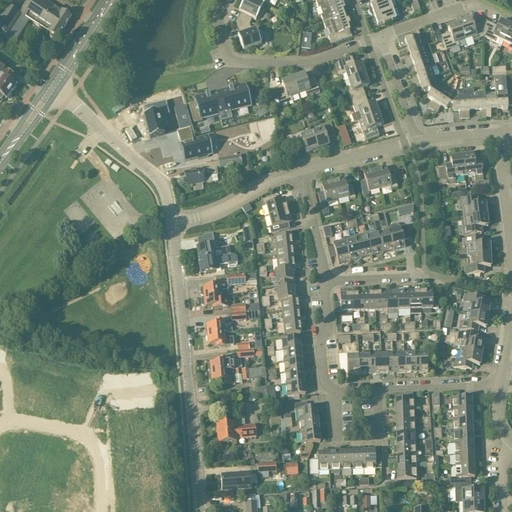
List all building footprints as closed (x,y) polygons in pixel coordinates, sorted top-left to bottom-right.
[(71,19),(52,6),(42,0),(29,0),(20,15),(6,35),(5,38),(13,44),(28,20),(50,34),(49,37),(54,40),(56,38),(57,39),(71,19)] [(263,6),(249,0),(244,0),(238,13),(240,14),(235,24),(249,25),(252,20),(255,21),(256,19),(258,19),(259,18),(260,18),(261,17),(262,16),(262,15),(263,14),(263,12),(263,11),(263,10),(263,9),(262,8),(263,6)] [(337,0),(321,0),(315,2),(318,9),(320,9),(322,16),(320,16),(323,23),(344,16),(342,11),(344,10),(342,5),(340,6),(337,0)] [(388,0),(374,0),(375,4),(370,6),(371,8),(369,9),(369,11),(369,12),(370,14),(371,15),(373,15),(373,16),(392,10),(388,0)] [(421,14),(416,1),(410,4),(410,3),(409,3),(414,17),(421,14)] [(7,6),(0,16),(0,31),(6,35),(20,15),(7,6)] [(392,10),(373,16),(374,18),(373,19),(372,21),(373,22),(373,24),(375,25),(376,25),(377,27),(383,25),(384,27),(392,25),(391,22),(395,21),(392,10)] [(344,16),(323,23),(325,31),(327,30),(329,37),(328,37),(330,45),(351,38),(347,26),(349,25),(348,21),(346,22),(344,16)] [(470,20),(458,24),(464,41),(471,39),(472,42),(484,38),(485,22),(472,26),(470,20)] [(497,28),(485,22),(484,38),(495,44),(497,40),(503,43),(511,27),(500,22),(497,28)] [(251,31),(249,25),(235,24),(239,35),(237,36),(243,52),(261,46),(260,43),(261,42),(261,41),(261,39),(261,38),(261,37),(261,36),(261,35),(260,35),(260,34),(259,33),(258,33),(258,32),(257,32),(256,31),(255,30),(251,31)] [(450,34),(441,37),(442,42),(446,52),(459,47),(458,43),(464,41),(458,24),(447,28),(450,34)] [(511,27),(503,43),(509,46),(508,50),(511,51),(511,27)] [(406,47),(407,53),(424,47),(418,31),(414,32),(416,38),(398,44),(400,49),(406,47)] [(442,42),(441,37),(439,32),(433,33),(437,44),(442,42)] [(303,35),(301,49),(309,50),(310,43),(306,42),(307,35),(303,35)] [(424,47),(407,53),(409,59),(404,61),(405,65),(432,56),(428,46),(424,47)] [(432,56),(405,65),(407,70),(413,68),(414,73),(431,68),(435,66),(432,56)] [(348,82),(365,76),(361,65),(355,67),(352,58),(337,63),(342,76),(345,75),(348,82)] [(0,79),(0,85),(12,94),(16,87),(14,85),(17,80),(1,69),(5,63),(0,59),(0,76),(1,78),(0,79)] [(411,81),(412,86),(434,78),(431,68),(414,73),(416,79),(411,81)] [(292,79),(298,96),(305,94),(306,97),(319,93),(314,78),(306,81),(303,75),(292,79)] [(346,90),(351,103),(365,98),(362,89),(369,87),(365,76),(348,82),(350,88),(346,90)] [(434,78),(412,86),(414,90),(420,88),(422,94),(427,92),(428,94),(437,87),(434,78)] [(495,95),(496,112),(507,111),(507,107),(511,106),(511,93),(506,94),(505,78),(494,79),(495,95)] [(291,98),(298,96),(292,79),(281,83),(283,89),(274,92),(279,106),(293,102),(291,98)] [(0,104),(4,99),(6,101),(12,94),(0,85),(0,104)] [(226,90),(219,92),(221,101),(226,121),(232,120),(230,112),(251,107),(245,85),(232,89),(232,88),(228,89),(228,90),(226,90)] [(437,87),(428,94),(429,95),(426,100),(432,104),(428,109),(432,111),(445,92),(437,87)] [(463,91),(463,97),(464,120),(469,119),(468,113),(468,111),(474,111),(473,96),(473,90),(463,91)] [(196,103),(188,105),(193,125),(202,122),(201,120),(219,115),(221,123),(226,121),(221,101),(219,92),(212,94),(209,95),(209,94),(205,95),(205,96),(194,99),(196,103)] [(445,92),(432,111),(437,114),(440,109),(445,113),(449,108),(450,108),(453,97),(445,92)] [(484,95),(473,96),(474,111),(474,113),(480,113),(481,119),(486,118),(484,95)] [(495,95),(484,95),(486,118),(490,118),(490,112),(496,112),(495,95)] [(453,97),(450,108),(452,109),(452,114),(459,114),(459,120),(464,120),(463,97),(453,97)] [(353,124),(361,121),(378,115),(374,104),(368,106),(365,98),(351,103),(355,115),(350,117),(353,124)] [(149,139),(163,136),(162,129),(167,128),(165,119),(169,118),(165,102),(143,108),(145,116),(143,116),(149,139)] [(382,126),(378,115),(361,121),(364,128),(360,129),(365,142),(379,137),(376,129),(382,126)] [(256,123),(261,141),(272,138),(268,120),(256,123)] [(318,131),(311,134),(317,151),(328,147),(326,141),(335,138),(330,123),(317,128),(318,131)] [(192,142),(191,137),(194,136),(192,128),(177,132),(185,162),(197,159),(197,161),(207,159),(206,157),(208,156),(212,155),(207,138),(195,141),(192,142)] [(306,155),(317,151),(311,134),(305,136),(303,133),(290,137),(295,152),(304,148),(306,155)] [(462,158),(464,177),(474,176),(475,182),(483,181),(480,162),(474,163),(473,156),(462,158)] [(240,166),(239,158),(217,162),(218,170),(240,166)] [(454,179),(464,177),(462,158),(450,159),(451,166),(435,168),(438,187),(455,184),(454,179)] [(386,169),(375,172),(380,191),(391,188),(391,190),(397,189),(394,175),(388,176),(386,169)] [(212,184),(212,183),(211,179),(218,178),(216,170),(201,172),(184,174),(185,181),(184,182),(184,185),(186,186),(186,188),(192,187),(193,193),(203,192),(202,186),(203,186),(203,185),(212,184)] [(368,193),(380,191),(375,172),(363,175),(365,182),(360,184),(363,197),(369,196),(368,193)] [(332,183),(337,202),(349,199),(349,201),(355,199),(352,186),(346,187),(344,180),(332,183)] [(326,204),(337,202),(332,183),(321,185),(323,193),(317,195),(323,216),(329,214),(326,204)] [(265,206),(268,217),(287,212),(285,201),(277,203),(275,197),(262,201),(263,206),(265,206)] [(462,209),(463,219),(486,216),(484,204),(477,205),(477,199),(458,201),(459,209),(462,209)] [(287,212),(268,217),(271,228),(269,229),(270,235),(284,231),(283,226),(290,224),(287,212)] [(486,216),(463,219),(465,229),(462,229),(463,237),(481,235),(480,228),(488,227),(486,216)] [(389,233),(393,251),(405,248),(403,241),(410,240),(406,226),(399,228),(399,229),(398,228),(397,227),(394,226),(391,227),(389,228),(389,230),(388,231),(389,233)] [(330,227),(323,229),(324,236),(325,239),(332,237),(330,227)] [(250,228),(242,230),(244,238),(251,237),(250,228)] [(389,233),(378,236),(382,254),(393,251),(389,233)] [(275,249),(296,247),(296,243),(291,244),(290,236),(274,237),(275,249)] [(378,236),(367,239),(371,257),(382,254),(378,236)] [(367,239),(356,242),(360,260),(371,257),(367,239)] [(467,258),(470,258),(490,256),(489,245),(482,245),(481,239),(463,240),(463,248),(466,248),(467,258)] [(356,242),(345,245),(349,263),(360,260),(356,242)] [(338,265),(349,263),(345,245),(333,247),(338,265)] [(199,261),(215,259),(216,258),(214,246),(196,248),(199,261)] [(275,249),(276,260),(293,259),(292,251),(296,251),(296,247),(275,249)] [(224,249),(225,257),(234,256),(233,248),(224,249)] [(490,256),(470,258),(470,267),(464,268),(465,276),(483,275),(483,268),(490,268),(490,256)] [(215,259),(199,261),(200,274),(215,272),(214,265),(216,265),(215,259)] [(276,260),(278,271),(278,272),(291,271),(298,270),(298,266),(293,266),(293,259),(276,260)] [(292,282),(291,271),(278,272),(278,271),(274,272),(275,279),(271,279),(271,284),(292,282)] [(202,288),(203,299),(219,297),(218,292),(227,291),(227,287),(245,285),(244,283),(256,282),(255,275),(214,278),(215,285),(210,285),(210,288),(202,288)] [(294,300),(293,289),(293,288),(272,290),(273,295),(277,295),(277,302),(281,302),(281,301),(294,300)] [(408,292),(397,293),(398,311),(409,311),(408,292)] [(420,292),(408,292),(409,311),(421,311),(420,292)] [(432,292),(420,292),(421,311),(438,310),(438,302),(432,303),(432,292)] [(386,293),(374,294),(375,312),(386,312),(386,293)] [(397,293),(386,293),(386,312),(398,311),(397,293)] [(352,319),(352,313),(351,294),(340,295),(341,319),(352,319)] [(363,294),(351,294),(352,313),(363,313),(363,294)] [(374,294),(363,294),(363,313),(375,312),(374,294)] [(467,314),(487,317),(489,306),(477,304),(478,298),(464,295),(463,303),(469,304),(467,314)] [(219,297),(203,299),(204,309),(212,308),(212,311),(227,309),(227,301),(219,302),(219,297)] [(281,301),(281,302),(282,313),(298,311),(297,303),(302,303),(301,299),(294,300),(281,301)] [(298,311),(282,313),(283,324),(304,322),(303,318),(299,319),(298,311)] [(446,312),(443,328),(450,329),(453,314),(446,312)] [(485,329),(487,317),(467,314),(466,324),(460,323),(459,331),(472,333),(473,327),(485,329)] [(207,336),(224,335),(232,334),(231,324),(224,325),(223,322),(213,323),(214,326),(206,326),(207,336)] [(304,326),(304,322),(283,324),(284,336),(300,334),(299,326),(304,326)] [(461,352),(481,355),(483,344),(470,342),(471,335),(458,333),(457,341),(463,342),(461,352)] [(224,335),(207,336),(208,346),(215,346),(216,348),(229,347),(228,339),(225,340),(224,335)] [(281,340),(282,352),(300,350),(299,338),(281,340)] [(236,353),(249,351),(248,345),(235,346),(236,353)] [(300,350),(282,352),(283,363),(301,361),(300,350)] [(253,351),(249,351),(236,353),(237,360),(253,358),(253,351)] [(479,367),(481,355),(461,352),(460,362),(454,361),(452,369),(466,371),(467,365),(479,367)] [(415,355),(403,356),(404,374),(416,374),(415,355)] [(427,355),(415,355),(416,374),(427,373),(427,355)] [(392,356),(381,357),(381,375),(393,374),(392,356)] [(403,356),(392,356),(393,374),(404,374),(403,356)] [(347,376),(359,376),(358,357),(346,358),(347,376)] [(369,357),(358,357),(359,376),(370,375),(369,357)] [(381,357),(369,357),(370,375),(381,375),(381,357)] [(210,373),(211,374),(241,371),(240,363),(233,364),(228,365),(227,360),(217,361),(217,363),(210,364),(210,365),(209,365),(208,366),(208,372),(209,373),(210,373)] [(301,361),(283,363),(284,375),(303,373),(301,361)] [(260,369),(241,371),(211,374),(211,375),(210,375),(209,376),(209,382),(210,383),(211,383),(211,384),(219,383),(219,386),(235,385),(235,380),(241,379),(241,381),(261,380),(260,369)] [(303,373),(284,375),(285,386),(304,384),(303,373)] [(27,374),(20,412),(36,415),(36,413),(63,418),(63,420),(78,423),(85,385),(70,382),(69,384),(42,379),(43,377),(27,374)] [(304,384),(285,386),(287,402),(299,400),(299,396),(305,396),(304,384)] [(395,413),(413,412),(412,394),(399,395),(399,401),(394,401),(395,413)] [(453,399),(453,411),(471,410),(471,398),(453,399)] [(299,422),(317,420),(316,409),(307,410),(306,404),(294,405),(295,412),(298,411),(299,422)] [(132,408),(114,410),(115,420),(133,419),(132,408)] [(471,410),(453,411),(453,422),(472,422),(471,410)] [(395,413),(395,424),(413,424),(413,412),(395,413)] [(133,419),(115,420),(116,431),(134,429),(133,419)] [(299,422),(300,434),(319,432),(317,420),(299,422)] [(472,422),(453,422),(454,434),(472,433),(472,422)] [(395,424),(395,436),(414,435),(413,424),(395,424)] [(236,441),(256,439),(255,427),(235,429),(234,425),(217,426),(217,429),(216,430),(216,433),(217,434),(218,445),(236,443),(236,441)] [(134,429),(116,431),(117,441),(135,440),(134,429)] [(320,443),(319,432),(300,434),(302,445),(298,449),(300,462),(308,461),(313,449),(312,444),(320,443)] [(472,433),(454,434),(454,445),(473,444),(472,433)] [(395,436),(396,447),(414,446),(414,435),(395,436)] [(135,440),(117,441),(117,451),(135,450),(135,440)] [(473,444),(454,445),(455,456),(473,456),(473,444)] [(396,447),(396,458),(415,458),(414,446),(396,447)] [(135,450),(117,451),(118,461),(136,460),(135,450)] [(363,452),(351,453),(352,471),(363,471),(363,452)] [(363,452),(363,471),(381,470),(381,457),(375,457),(374,452),(363,452)] [(340,453),(328,454),(329,472),(341,472),(340,453)] [(351,453),(340,453),(341,472),(352,471),(351,453)] [(317,472),(329,472),(328,454),(317,454),(317,472)] [(473,456),(455,456),(455,468),(473,467),(473,456)] [(396,458),(397,470),(415,469),(415,458),(396,458)] [(136,460),(118,461),(119,471),(137,470),(136,460)] [(269,473),(276,473),(275,464),(257,465),(258,479),(269,479),(269,473)] [(297,464),(285,464),(286,476),(297,475),(297,464)] [(473,467),(455,468),(455,479),(449,479),(449,486),(454,486),(471,485),(471,479),(474,479),(473,467)] [(416,488),(415,469),(397,470),(397,482),(400,481),(400,489),(416,488)] [(137,470),(119,471),(119,482),(137,480),(137,470)] [(220,476),(222,493),(251,491),(250,474),(220,476)] [(137,480),(119,482),(120,492),(138,491),(137,480)] [(462,497),(462,504),(483,503),(482,491),(471,491),(471,485),(454,486),(455,498),(462,497)] [(320,493),(312,493),(312,511),(320,510),(320,493)] [(370,498),(362,498),(362,511),(370,511),(370,498)] [(118,507),(117,511),(141,511),(142,509),(150,510),(151,503),(137,501),(136,508),(120,506),(120,508),(118,507)] [(482,511),(483,503),(462,504),(462,511),(482,511)]
